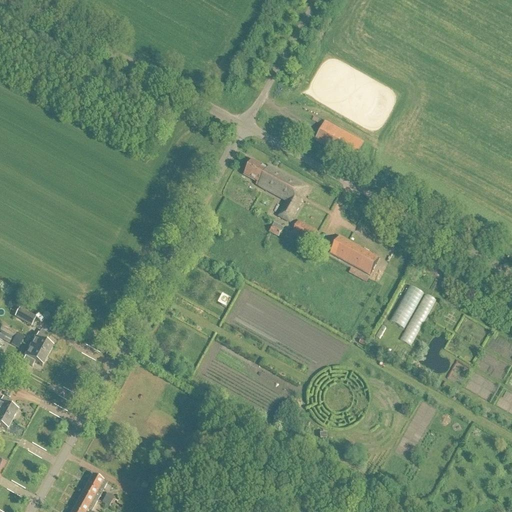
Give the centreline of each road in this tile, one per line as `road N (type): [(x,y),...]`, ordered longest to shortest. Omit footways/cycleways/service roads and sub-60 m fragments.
road 1 (unclassified): [(31,511),(243,127)]
road 2 (unclassified): [(243,127),(511,275)]
road 3 (unclassified): [(243,127),(13,0)]
road 4 (unclassified): [(243,127),(315,0)]
